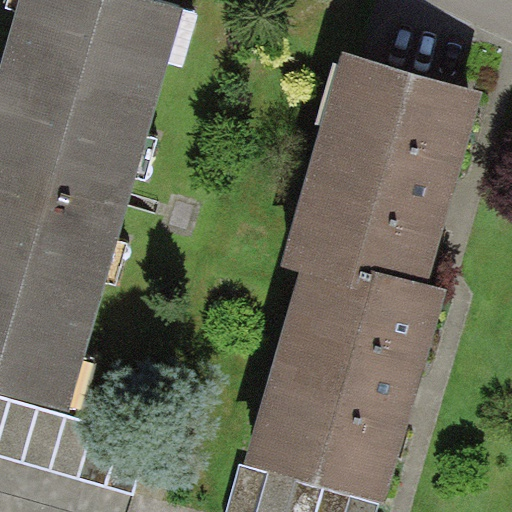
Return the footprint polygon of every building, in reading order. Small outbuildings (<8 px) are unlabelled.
[(185,4),(171,0),(18,0),(0,63),(0,383),(68,404),(185,4)] [(353,63),(298,256),(420,290),(475,98),(353,63)] [(316,262),(261,449),(382,484),(437,297),(316,262)] [(152,438),(0,392),(0,459),(133,500),(152,438)] [(377,511),(380,501),(238,461),(223,511),(377,511)]
